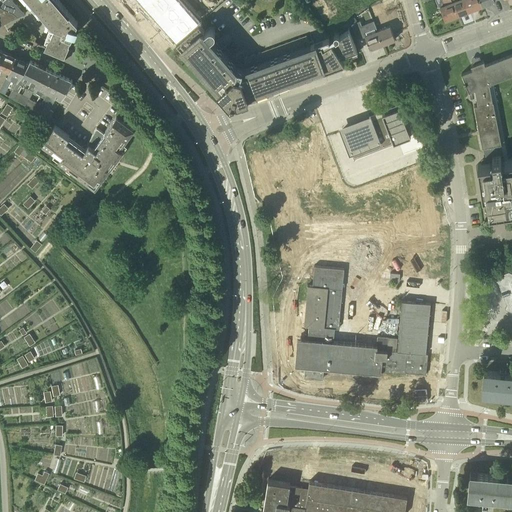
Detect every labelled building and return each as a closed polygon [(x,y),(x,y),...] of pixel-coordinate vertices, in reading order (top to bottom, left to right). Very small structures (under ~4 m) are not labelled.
[(26,13),(13,0),(5,0),(1,7),(0,6),(0,26),(6,23),(26,13)] [(50,35),(46,47),(45,47),(65,55),(70,44),(69,43),(72,37),(75,39),(77,35),(79,32),(80,28),(80,26),(77,25),(78,22),(71,14),(64,5),(64,6),(62,4),(63,4),(59,0),(32,0),(55,26),(51,35),(50,35)] [(139,0),(176,42),(199,22),(180,0),(139,0)] [(442,0),(444,5),(440,7),(445,20),(458,15),(451,0),(442,0)] [(451,0),(458,15),(470,11),(466,0),(451,0)] [(466,0),(470,11),(483,6),(480,0),(466,0)] [(384,10),(381,2),(372,6),(369,7),(372,15),(381,12),(381,13),(379,14),(382,20),(388,18),(384,10)] [(199,23),(177,42),(229,103),(230,102),(230,101),(234,103),(235,100),(239,101),(248,98),(249,100),(249,101),(250,102),(251,102),(252,102),(348,67),(341,56),(357,50),(350,30),(341,36),(339,33),(338,32),(337,32),(336,32),(335,32),(335,33),(334,34),(334,35),(334,36),(330,39),(329,37),(311,43),(311,44),(243,68),(237,67),(211,37),(214,34),(215,33),(215,32),(216,31),(215,29),(215,28),(214,27),(213,27),(212,26),(211,26),(209,27),(208,27),(205,30),(199,23)] [(383,44),(378,31),(376,25),(368,28),(371,34),(365,36),(371,49),(383,44)] [(390,26),(378,31),(383,44),(396,39),(390,26)] [(307,35),(243,58),(246,67),(310,43),(307,35)] [(0,67),(3,69),(0,74),(0,90),(16,56),(4,52),(0,61),(0,67)] [(12,79),(18,81),(29,62),(16,56),(0,90),(0,91),(5,94),(12,79)] [(13,90),(19,93),(22,85),(26,79),(29,81),(39,64),(31,60),(29,62),(18,81),(13,90)] [(23,95),(29,99),(33,92),(37,85),(36,85),(46,68),(39,64),(29,81),(32,82),(28,89),(26,88),(23,95)] [(54,72),(46,68),(36,85),(37,85),(33,92),(36,93),(40,95),(44,89),(54,72)] [(40,105),(44,107),(44,108),(48,101),(53,94),(63,76),(54,72),(44,89),(48,91),(45,98),(44,98),(40,105)] [(44,108),(48,110),(52,103),(57,95),(62,99),(73,80),(63,76),(53,94),(48,101),(44,108)] [(21,95),(19,93),(13,90),(9,96),(18,101),(21,95)] [(29,99),(23,95),(21,95),(18,101),(25,105),(29,99)] [(32,109),(36,103),(29,99),(25,105),(32,109)] [(44,107),(40,105),(36,103),(32,109),(40,114),(44,107)] [(398,106),(342,128),(353,157),(410,136),(398,106)] [(7,115),(10,110),(5,107),(2,112),(7,115)] [(40,114),(40,117),(50,118),(53,113),(48,110),(44,108),(44,107),(40,114)] [(96,144),(91,141),(83,151),(67,139),(70,136),(55,125),(42,142),(55,152),(53,156),(96,188),(128,145),(124,143),(134,129),(117,116),(105,131),(109,133),(99,146),(96,145),(97,144),(97,143),(96,144)] [(21,153),(25,148),(20,145),(15,151),(20,155),(21,153)] [(511,207),(511,159),(501,160),(501,155),(495,155),(495,150),(483,151),(484,160),(479,161),(484,214),(496,213),(495,209),(511,207)] [(35,156),(29,152),(25,156),(32,161),(35,156)] [(35,184),(40,180),(35,176),(31,180),(35,184)] [(32,203),(28,199),(24,203),(28,207),(32,203)] [(60,220),(63,216),(58,212),(55,217),(60,220)] [(36,252),(39,247),(35,243),(31,248),(36,252)] [(372,271),(371,278),(390,280),(391,273),(386,272),(372,271)] [(511,272),(509,271),(501,274),(498,272),(494,280),(498,282),(507,304),(505,308),(511,311),(511,272)] [(33,338),(30,333),(25,337),(28,342),(33,338)] [(35,358),(31,351),(25,354),(30,361),(35,358)] [(26,360),(23,355),(18,358),(21,363),(26,360)] [(482,394),(500,395),(503,373),(484,371),(482,394)] [(500,395),(511,396),(511,373),(503,373),(500,395)] [(45,482),(49,473),(45,471),(43,475),(38,473),(36,477),(45,482)] [(468,496),(481,497),(480,508),(483,509),(486,474),(470,473),(468,496)] [(504,499),(506,476),(486,474),(483,509),(486,509),(486,502),(489,502),(489,498),(504,499)] [(405,511),(407,494),(309,481),(308,486),(266,480),(261,511),(405,511)] [(65,492),(68,487),(61,483),(58,489),(65,492)]
